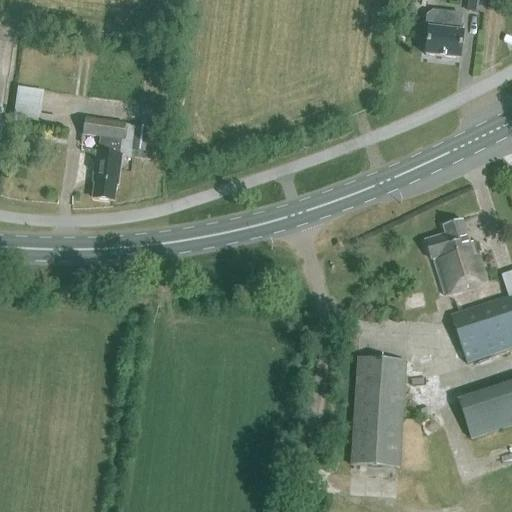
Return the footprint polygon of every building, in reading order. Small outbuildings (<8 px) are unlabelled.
[(484,0),(469,0),(468,12),(483,14),(484,0)] [(428,18),(427,24),(429,30),(426,56),(461,61),(464,34),(460,33),(462,16),(434,13),(428,18)] [(11,123),(54,130),(57,116),(40,114),(44,90),(17,85),(11,123)] [(86,120),(83,136),(99,139),(97,154),(93,184),(96,184),(94,201),(112,203),(114,187),(117,187),(121,157),(152,162),(156,130),(86,120)] [(488,284),(475,243),(470,245),(462,221),(443,227),(446,236),(425,242),(426,244),(425,247),(426,253),(429,254),(431,261),(433,260),(445,298),(488,284)] [(511,297),(451,318),(461,351),(466,366),(511,350),(511,297)] [(351,466),(399,470),(406,363),(358,360),(351,466)] [(511,380),(453,398),(466,440),(511,425),(511,380)]
